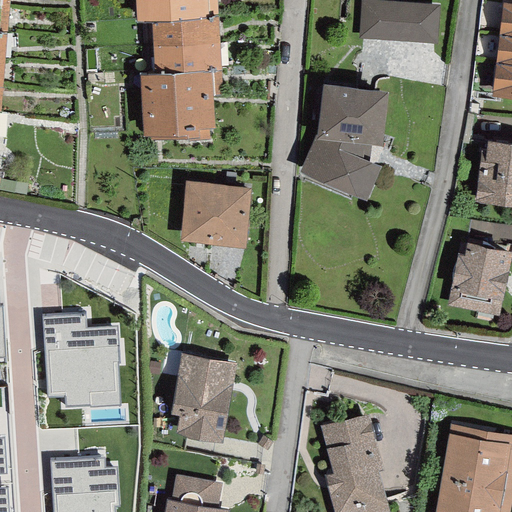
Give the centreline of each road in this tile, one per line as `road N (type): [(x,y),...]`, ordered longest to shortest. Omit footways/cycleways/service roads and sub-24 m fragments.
road 1 (unclassified): [(511,365),(239,313),(98,241),(16,222)]
road 2 (residential): [(16,222),(29,511)]
